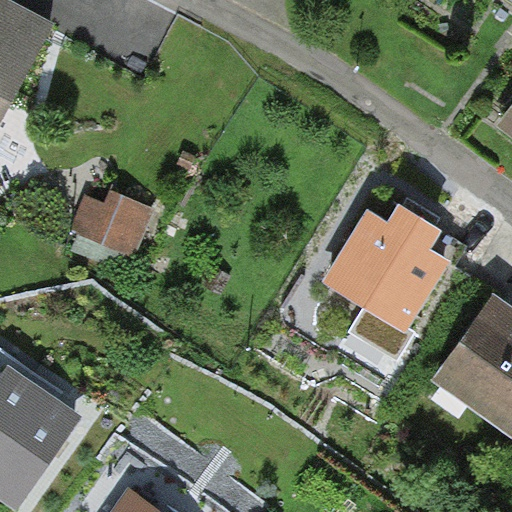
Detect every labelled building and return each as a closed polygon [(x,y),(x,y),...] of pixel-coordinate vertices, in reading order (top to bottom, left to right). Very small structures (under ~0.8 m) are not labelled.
[(0,0),(0,127),(55,27),(3,0),(0,0)] [(511,107),(496,128),(511,139),(511,107)] [(113,193),(109,205),(83,196),(68,237),(135,262),(155,209),(113,193)] [(425,253),(365,216),(324,281),(408,334),(449,268),(425,253)] [(511,307),(493,295),(431,384),(511,439),(511,307)] [(9,367),(0,379),(0,503),(12,511),(18,511),(84,419),(9,367)] [(161,511),(130,490),(113,511),(161,511)]
